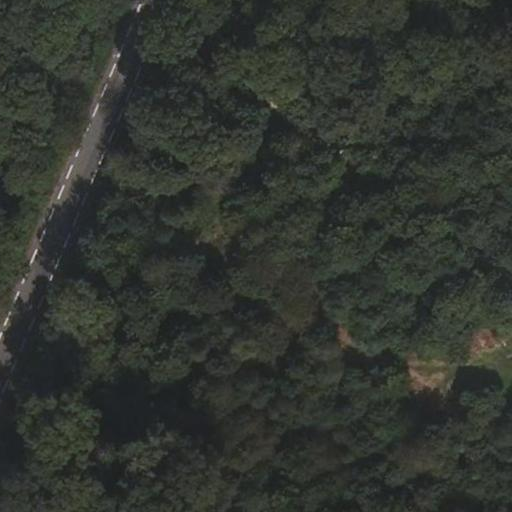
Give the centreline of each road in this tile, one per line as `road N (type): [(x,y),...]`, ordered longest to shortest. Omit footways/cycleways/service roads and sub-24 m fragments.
road 1 (track): [(233,0),(275,116),(511,273)]
road 2 (unclassified): [(0,363),(157,0)]
